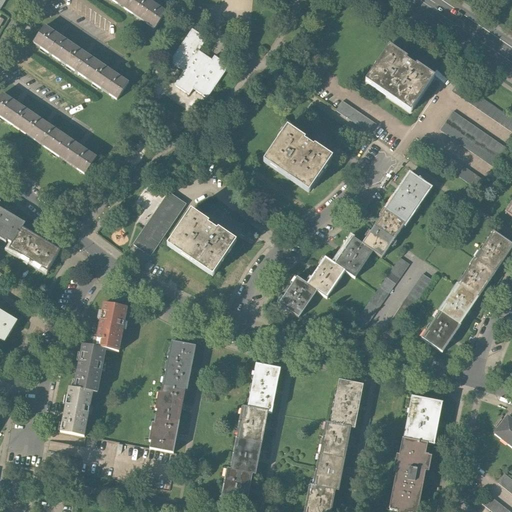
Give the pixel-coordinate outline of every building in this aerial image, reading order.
[(110,0),(124,10),(130,0),(110,0)] [(166,13),(146,0),(130,0),(124,10),(155,30),(166,13)] [(34,44),(61,63),(73,47),(45,28),(34,44)] [(192,28),(170,62),(184,71),(174,85),(188,94),(192,87),(207,97),(229,65),(215,56),(212,60),(199,51),(207,38),(192,28)] [(61,63),(89,82),(100,66),(73,47),(61,63)] [(389,48),(365,82),(410,113),(434,78),(416,66),(414,68),(405,61),(406,59),(389,48)] [(128,85),(100,66),(89,82),(117,101),(128,85)] [(319,84),(325,88),(331,78),(325,74),(319,84)] [(511,119),(459,82),(452,92),(511,133),(511,131),(511,119)] [(0,98),(0,118),(22,133),(34,117),(2,96),(0,98)] [(377,125),(342,101),(336,110),(370,134),(377,125)] [(454,112),(441,130),(493,167),(506,149),(454,112)] [(65,138),(34,117),(22,133),(53,155),(65,138)] [(288,127),(264,162),(309,193),(333,158),(315,146),(314,148),(305,142),(306,140),(288,127)] [(96,159),(65,138),(53,155),(85,176),(96,159)] [(483,181),(425,140),(418,149),(477,190),(483,181)] [(410,175),(386,210),(406,224),(430,189),(410,175)] [(168,192),(133,245),(151,257),(186,204),(168,192)] [(7,241),(13,245),(22,229),(25,225),(0,209),(0,239),(6,243),(7,241)] [(386,210),(362,245),(373,253),(382,259),(406,224),(386,210)] [(191,212),(167,246),(212,277),(236,243),(218,231),(217,232),(208,226),(209,224),(191,212)] [(61,252),(22,229),(13,245),(10,250),(48,273),(61,252)] [(511,244),(494,232),(475,259),(495,273),(511,248),(511,244)] [(353,239),(335,266),(345,273),(355,279),(373,253),(362,245),(353,239)] [(325,259),(307,286),(317,293),(327,299),(345,273),(335,266),(325,259)] [(354,326),(363,332),(409,265),(400,259),(354,326)] [(477,300),(495,273),(475,259),(457,286),(477,300)] [(432,281),(423,275),(384,332),(393,338),(432,281)] [(297,279),(279,305),(299,319),(317,293),(307,286),(297,279)] [(459,326),(477,300),(457,286),(439,313),(440,313),(459,326)] [(103,304),(95,349),(106,351),(118,353),(127,309),(103,304)] [(18,322),(0,311),(0,340),(5,343),(18,322)] [(460,327),(459,326),(440,313),(422,340),(442,354),(460,327)] [(172,344),(163,386),(185,391),(187,391),(191,370),(195,349),(172,344)] [(97,395),(106,351),(95,349),(82,346),(73,390),(92,394),(97,395)] [(258,366),(250,409),(268,413),(272,414),(276,392),(280,370),(258,366)] [(339,382),(331,425),(351,429),(355,430),(364,387),(339,382)] [(182,407),(185,391),(163,386),(162,396),(159,395),(156,411),(157,411),(156,418),(179,423),(182,407)] [(84,438),(92,394),(73,390),(69,389),(64,415),(61,433),(84,438)] [(412,397),(404,440),(428,444),(435,446),(443,403),(412,397)] [(243,408),(237,440),(262,444),(265,428),(268,413),(250,409),(243,408)] [(176,439),(179,423),(156,418),(155,426),(153,425),(149,442),(152,443),(150,450),(173,454),(176,439)] [(511,420),(509,418),(507,420),(499,430),(495,435),(511,448),(511,420)] [(326,424),(320,455),(345,460),(351,429),(331,425),(326,424)] [(177,455),(173,454),(150,450),(86,438),(83,453),(81,464),(79,473),(79,475),(170,492),(172,480),(177,455)] [(259,460),(262,444),(237,440),(231,472),(252,476),(256,476),(259,460)] [(398,472),(391,507),(400,509),(399,511),(408,511),(409,511),(415,511),(419,511),(427,472),(430,472),(432,457),(426,456),(428,444),(404,440),(401,457),(397,456),(394,472),(398,472)] [(339,492),(345,460),(320,455),(314,487),(335,491),(339,492)] [(72,472),(79,473),(81,464),(74,463),(72,472)] [(228,471),(222,503),(246,507),(252,476),(231,472),(228,471)] [(511,481),(505,476),(498,484),(511,495),(511,481)] [(311,486),(305,511),(331,511),(335,491),(314,487),(311,486)] [(509,511),(489,497),(482,505),(490,511),(509,511)]
